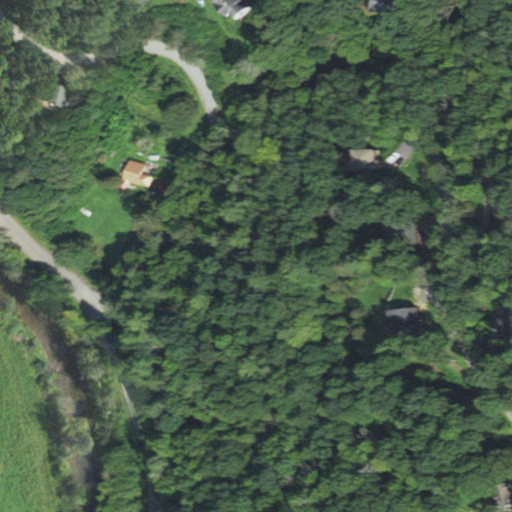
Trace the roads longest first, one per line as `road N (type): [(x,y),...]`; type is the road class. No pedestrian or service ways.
road 1 (residential): [(90,304),(105,294),(159,210),(197,187),(213,143),(210,106),(191,67),(164,47),(64,58),(34,49),(0,17)]
road 2 (tertiary): [(168,511),(99,319),(77,287),(0,217)]
road 3 (residential): [(511,415),(464,338),(447,218)]
